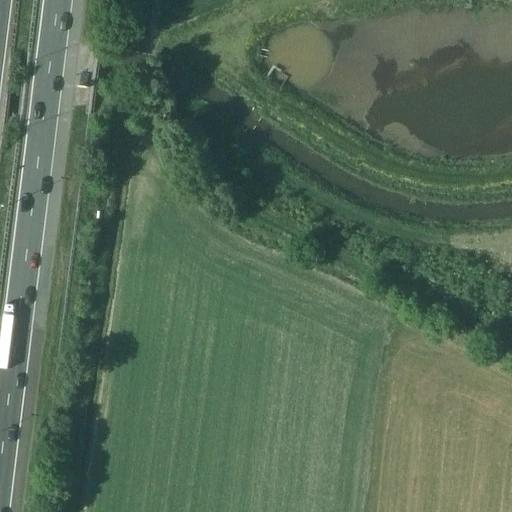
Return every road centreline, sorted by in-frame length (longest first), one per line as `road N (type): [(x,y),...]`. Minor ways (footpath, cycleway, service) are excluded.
road 1 (motorway): [(0,469),(35,185)]
road 2 (trunk): [(35,185),(58,0)]
